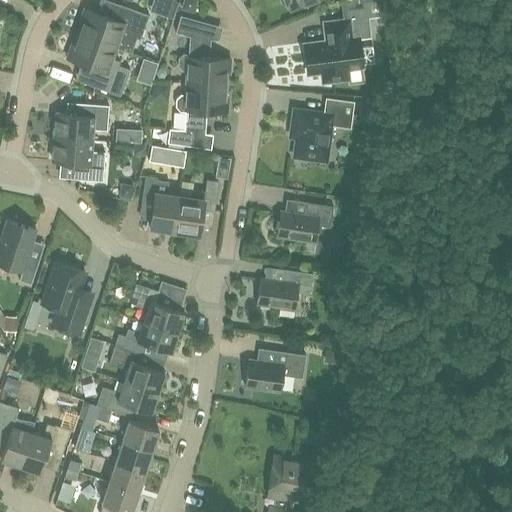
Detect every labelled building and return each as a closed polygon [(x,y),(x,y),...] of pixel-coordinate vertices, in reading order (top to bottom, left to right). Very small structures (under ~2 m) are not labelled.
[(153,0),(150,10),(172,18),(178,2),(174,0),(173,0),(153,0)] [(183,0),(181,8),(194,12),(197,0),(183,0)] [(310,0),(281,0),(283,2),(288,5),(289,8),(310,0)] [(360,47),(358,36),(352,37),(349,18),(366,16),(363,0),(343,0),(341,1),(343,19),(323,21),(326,40),(303,43),(307,73),(321,71),(322,81),(333,80),(334,92),(366,95),(365,84),(349,86),(347,68),(362,66),(362,64),(374,62),(372,45),(360,47)] [(79,34),(115,47),(131,52),(136,38),(141,40),(149,15),(123,5),(118,20),(84,8),(79,22),(83,24),(79,34)] [(180,15),(176,33),(189,36),(188,54),(183,53),(178,58),(177,66),(181,70),(184,70),(184,82),(225,85),(225,74),(229,74),(231,59),(205,57),(201,54),(202,40),(207,23),(180,15)] [(120,61),(112,58),(115,47),(79,34),(75,45),(72,44),(67,58),(99,69),(93,86),(120,96),(130,69),(119,65),(120,61)] [(83,87),(85,76),(64,72),(62,83),(83,87)] [(224,97),(225,85),(184,82),(184,88),(182,88),(182,94),(180,94),(175,98),(175,106),(179,111),(183,111),(183,129),(169,128),(166,141),(194,146),(196,132),(198,113),(201,109),(227,111),(228,97),(224,97)] [(328,163),(333,125),(350,127),(353,104),(354,101),(325,96),(323,109),(293,105),(289,129),(297,130),(295,141),(293,143),(291,152),(293,155),(293,157),(295,158),(296,160),(306,161),(308,160),(324,162),(328,163)] [(56,113),(54,137),(91,140),(92,129),(107,130),(109,105),(85,103),(84,115),(56,113)] [(134,141),(143,141),(144,129),(134,128),(134,141)] [(91,140),(54,137),(52,161),(78,163),(77,179),(103,181),(105,152),(91,151),(91,140)] [(135,151),(139,155),(146,155),(146,144),(135,144),(135,151)] [(161,161),(164,146),(152,144),(150,159),(161,161)] [(231,158),(220,157),(217,176),(228,178),(231,158)] [(149,227),(174,231),(179,194),(167,193),(169,181),(157,179),(157,177),(146,176),(142,200),(153,202),(149,227)] [(179,194),(174,231),(199,234),(203,209),(214,210),(218,181),(207,179),(205,191),(192,189),(191,196),(179,194)] [(314,241),(317,225),(329,227),(332,206),(306,202),(304,213),(281,210),(277,235),(314,241)] [(361,208),(358,223),(372,226),(375,210),(361,208)] [(7,219),(0,239),(0,263),(22,270),(19,280),(31,284),(38,261),(27,257),(36,229),(7,219)] [(55,262),(42,303),(58,308),(52,325),(79,334),(89,303),(76,298),(85,271),(55,262)] [(293,308),(294,309),(297,292),(309,294),(312,273),(285,269),(284,281),(261,278),(257,303),(279,306),(278,315),(293,316),(293,308)] [(339,288),(348,289),(361,291),(363,278),(341,275),(339,288)] [(147,309),(143,320),(177,331),(184,311),(156,302),(159,291),(137,283),(133,295),(138,297),(135,305),(147,309)] [(177,331),(143,320),(139,332),(128,328),(126,335),(118,333),(115,344),(137,351),(140,341),(171,351),(177,331)] [(104,340),(91,336),(87,348),(100,352),(104,340)] [(137,351),(115,344),(109,362),(128,369),(124,380),(158,391),(164,371),(133,361),(137,351)] [(280,391),(282,374),(301,377),(304,355),(258,347),(255,365),(248,364),(245,386),(280,391)] [(341,362),(342,350),(328,349),(328,361),(341,362)] [(0,457),(0,458),(19,465),(31,431),(28,430),(31,420),(26,418),(18,417),(15,416),(19,406),(3,401),(7,389),(16,392),(20,380),(6,375),(0,393),(0,442),(5,444),(0,457)] [(151,411),(158,391),(124,380),(120,392),(104,387),(99,403),(134,414),(136,406),(151,411)] [(291,401),(306,403),(308,389),(293,387),(291,401)] [(83,418),(94,422),(100,406),(83,400),(77,416),(83,418)] [(305,417),(301,442),(331,447),(334,421),(305,417)] [(80,426),(92,430),(94,422),(83,418),(80,426)] [(130,420),(123,440),(152,450),(159,430),(130,420)] [(43,435),(31,431),(19,465),(40,472),(48,447),(62,452),(70,429),(55,424),(55,425),(47,423),(43,435)] [(88,438),(92,430),(80,426),(77,435),(88,438)] [(145,471),(152,450),(123,440),(116,461),(145,471)] [(268,495),(275,496),(274,506),(270,506),(268,511),(295,511),(296,509),(292,509),(294,499),(305,501),(311,460),(273,455),(268,495)] [(67,467),(79,471),(82,462),(69,459),(67,467)] [(145,471),(116,461),(109,482),(138,491),(145,471)] [(79,471),(67,467),(64,477),(75,480),(79,471)] [(92,475),(79,471),(75,480),(89,484),(92,475)] [(130,511),(131,511),(138,491),(109,482),(102,502),(104,503),(100,511),(125,511),(126,510),(130,511)]
